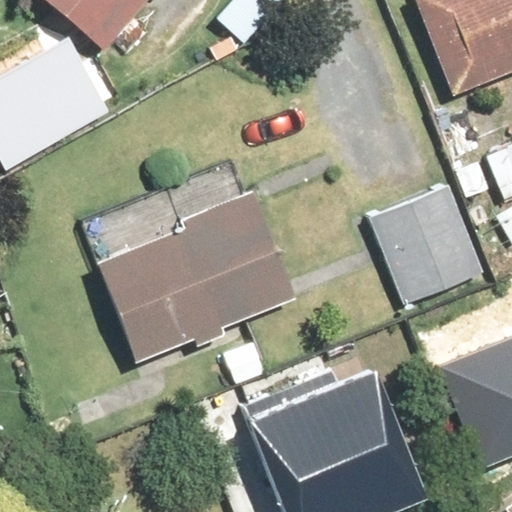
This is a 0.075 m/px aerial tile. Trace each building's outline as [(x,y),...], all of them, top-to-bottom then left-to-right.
[(42,0),(101,49),(142,0),(42,0)] [(511,0),(415,0),(450,92),(511,68),(511,0)] [(62,36),(0,67),(0,88),(28,143),(98,107),(62,36)] [(511,143),(446,171),(459,200),(491,186),(499,203),(511,197),(511,143)] [(442,185),(359,217),(393,303),(475,271),(442,185)] [(183,229),(96,260),(131,359),(296,300),(255,187),(178,215),(183,229)] [(511,344),(450,368),(484,459),(511,448),(511,344)] [(376,374),(241,431),(275,511),(375,511),(411,497),(426,491),(376,374)] [(511,511),(511,499),(502,506),(505,511),(511,511)]
